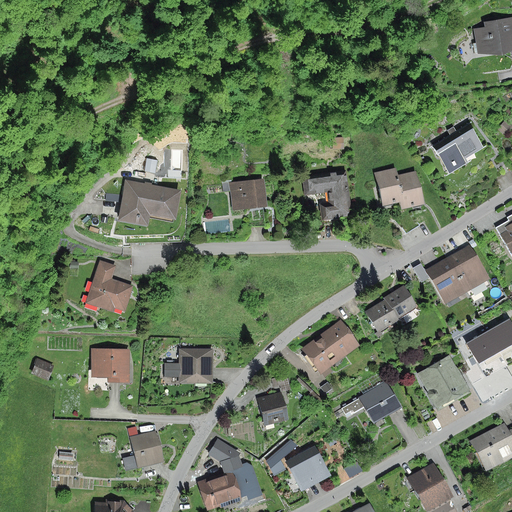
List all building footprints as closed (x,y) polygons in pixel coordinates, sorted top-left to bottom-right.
[(481,28),(473,29),(476,54),(496,55),(511,50),(510,37),(511,36),(511,17),(480,22),(481,28)] [(505,120),(496,129),(503,135),(511,127),(505,120)] [(212,136),(228,141),(231,132),(214,127),(212,136)] [(468,128),(431,151),(446,175),(466,162),(464,158),(481,148),(468,128)] [(156,155),(156,167),(167,167),(167,155),(156,155)] [(399,202),(394,175),(392,169),(373,173),(380,206),(399,202)] [(168,170),(168,178),(181,179),(181,171),(172,170),(168,170)] [(414,171),(394,175),(399,202),(400,207),(420,204),(414,171)] [(343,173),(302,178),(304,194),(327,191),(329,206),(321,207),(323,221),(349,218),(343,173)] [(183,190),(127,179),(119,222),(148,227),(150,216),(177,221),(183,190)] [(260,179),(227,183),(231,211),(264,207),(260,179)] [(248,212),(248,226),(263,226),(263,211),(248,212)] [(506,221),(493,228),(511,260),(511,213),(504,218),(506,221)] [(397,223),(403,234),(417,226),(412,215),(397,223)] [(471,256),(449,268),(463,292),(465,291),(468,296),(488,285),(471,256)] [(116,266),(100,260),(86,303),(114,312),(115,308),(126,311),(134,286),(112,279),(116,266)] [(418,264),(411,268),(418,282),(426,278),(418,264)] [(463,292),(449,268),(427,281),(441,304),(463,292)] [(402,286),(382,298),(383,300),(395,318),(415,306),(402,286)] [(395,318),(383,300),(363,312),(375,333),(396,321),(395,318)] [(511,328),(507,319),(486,331),(497,351),(511,342),(511,328)] [(339,320),(299,348),(317,374),(357,345),(339,320)] [(497,351),(486,331),(463,343),(474,363),(497,351)] [(214,348),(180,348),(180,363),(165,363),(165,377),(180,377),(179,384),(211,385),(214,385),(214,348)] [(131,350),(92,349),(91,378),(108,378),(108,382),(115,382),(130,383),(131,350)] [(447,355),(413,374),(424,392),(423,394),(426,399),(428,400),(435,411),(468,392),(447,355)] [(56,368),(36,360),(31,375),(50,383),(56,368)] [(286,376),(270,379),(272,386),(277,385),(279,392),(289,390),(286,376)] [(297,378),(295,380),(309,392),(306,395),(314,402),(318,398),(297,378)] [(326,382),(319,387),(323,394),(330,389),(326,382)] [(384,382),(357,397),(358,399),(363,408),(371,423),(398,408),(384,382)] [(279,394),(255,399),(262,427),(285,422),(279,394)] [(363,408),(358,399),(341,408),(344,414),(351,411),(353,414),(363,408)] [(502,424),(467,441),(482,471),(511,456),(511,444),(505,431),(502,424)] [(128,428),(130,437),(139,435),(137,426),(128,428)] [(139,435),(130,437),(135,456),(123,459),(126,471),(164,461),(156,431),(139,435)] [(223,471),(243,465),(240,456),(241,453),(218,439),(208,455),(221,462),(223,471)] [(289,440),(265,461),(272,476),(284,469),(279,459),(295,446),(289,440)] [(314,447),(287,462),(303,491),(315,485),(330,476),(314,447)] [(73,453),(60,452),(59,459),(72,460),(73,453)] [(356,462),(343,469),(348,478),(361,471),(356,462)] [(243,465),(223,471),(224,473),(235,503),(242,501),(241,497),(247,495),(249,500),(263,495),(253,466),(247,463),(243,465)] [(430,464),(404,478),(422,511),(426,509),(447,498),(448,497),(430,464)] [(235,503),(224,473),(197,482),(207,511),(220,507),(222,508),(235,503)] [(454,511),(447,498),(426,509),(427,511),(454,511)] [(108,502),(95,501),(94,511),(135,511),(125,501),(108,500),(108,502)]
